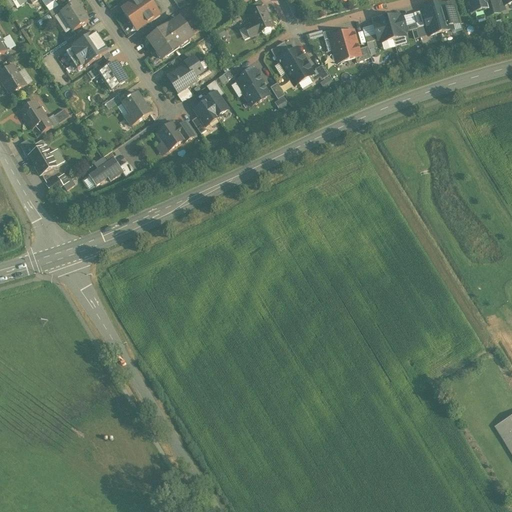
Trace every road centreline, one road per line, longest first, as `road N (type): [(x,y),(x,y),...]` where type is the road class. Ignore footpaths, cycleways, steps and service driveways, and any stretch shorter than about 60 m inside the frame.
road 1 (tertiary): [(511,66),(338,128),(62,256)]
road 2 (residential): [(218,511),(62,256)]
road 3 (residential): [(284,0),(300,31),(408,0)]
road 4 (residential): [(95,0),(170,116)]
road 5 (residential): [(62,256),(0,152)]
